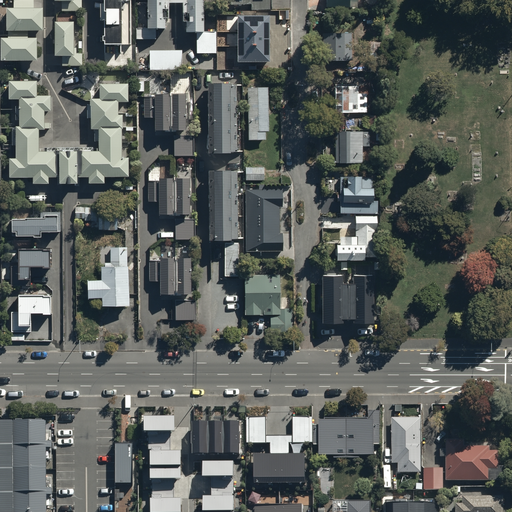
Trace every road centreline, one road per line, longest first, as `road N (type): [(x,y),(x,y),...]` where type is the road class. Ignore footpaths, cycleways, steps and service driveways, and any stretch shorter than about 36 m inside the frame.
road 1 (residential): [(307,340),(311,192),(300,170),(300,0)]
road 2 (tertiary): [(0,373),(306,371)]
road 3 (tertiary): [(306,371),(511,369)]
